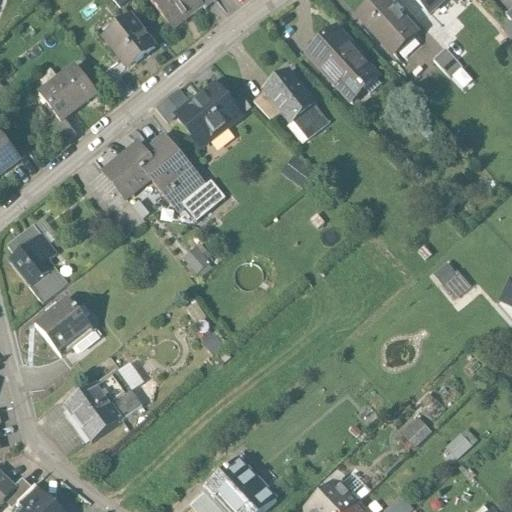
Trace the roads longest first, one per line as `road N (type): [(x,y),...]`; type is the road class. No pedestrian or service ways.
road 1 (residential): [(0,219),(280,0)]
road 2 (residential): [(0,324),(35,453),(113,511)]
